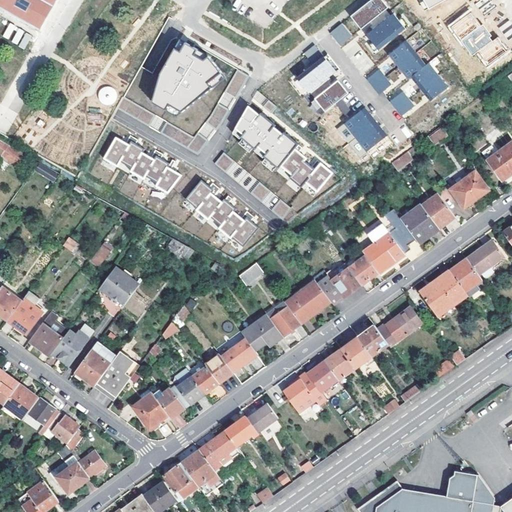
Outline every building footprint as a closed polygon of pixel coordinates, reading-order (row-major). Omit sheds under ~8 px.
[(0,0),(0,7),(28,23),(41,31),(58,0),(0,0)] [(382,0),(371,0),(355,13),(365,26),(367,24),(386,9),(389,7),(382,0)] [(424,0),(429,9),(445,0),(424,0)] [(491,0),(483,0),(477,6),(487,17),(498,7),(491,0)] [(386,9),(367,24),(372,30),(391,15),(386,9)] [(355,13),(351,16),(361,29),(365,26),(355,13)] [(372,30),(366,35),(378,50),(406,28),(394,13),(391,15),(372,30)] [(469,13),(451,27),(472,56),(479,51),(489,65),(508,50),(498,37),(492,41),(480,24),(478,25),(469,13)] [(511,40),(511,22),(510,20),(498,31),(509,43),(511,40)] [(12,39),(10,42),(25,49),(32,35),(9,23),(3,35),(12,39)] [(342,23),(330,33),(341,46),(352,36),(342,23)] [(181,39),(176,48),(182,52),(187,43),(181,39)] [(406,41),(389,54),(409,79),(412,77),(431,101),(448,87),(429,63),(426,66),(406,41)] [(159,105),(168,110),(170,104),(183,112),(213,88),(209,83),(222,73),(208,54),(203,57),(197,54),(199,50),(187,43),(182,52),(176,48),(166,65),(171,68),(167,77),(161,75),(157,90),(163,91),(159,105)] [(315,45),(304,53),(314,65),(325,56),(315,45)] [(297,78),(309,93),(310,93),(329,77),(337,71),(325,56),(297,78)] [(171,68),(166,65),(162,73),(161,75),(167,77),(171,68)] [(392,84),(380,69),(367,79),(379,94),(392,84)] [(237,70),(224,92),(236,99),(249,77),(237,70)] [(397,70),(388,73),(391,81),(400,78),(397,70)] [(226,77),(222,73),(209,83),(213,88),(226,77)] [(329,77),(310,93),(315,99),(334,83),(329,77)] [(338,80),(334,83),(315,99),(325,112),(349,93),(338,80)] [(100,102),(104,105),(109,105),(113,104),(117,100),(117,95),(116,91),(112,88),(107,87),(103,89),(100,92),(99,97),(100,102)] [(163,91),(157,90),(154,102),(159,105),(163,91)] [(403,91),(390,101),(402,116),(415,106),(403,91)] [(236,99),(224,92),(218,103),(229,110),(236,99)] [(149,127),(156,115),(123,96),(117,108),(149,127)] [(268,100),(262,107),(271,114),(276,107),(268,100)] [(337,105),(345,114),(350,110),(343,101),(337,105)] [(218,103),(206,123),(217,131),(222,123),(229,110),(218,103)] [(183,112),(170,104),(168,110),(177,116),(183,112)] [(316,196),(334,173),(325,166),(321,162),(316,169),(311,165),(305,161),(308,158),(301,153),(296,149),(299,145),(288,136),(284,133),(282,135),(274,128),(276,126),(263,116),(260,114),(259,116),(248,106),(235,129),(242,135),(240,138),(256,151),(258,148),(266,154),(264,157),(279,170),(282,167),(293,176),(291,179),(301,187),(303,185),(316,196)] [(365,107),(345,123),(367,152),(388,135),(381,127),(372,116),(365,107)] [(167,121),(156,115),(149,127),(160,133),(167,121)] [(195,138),(167,121),(160,133),(198,155),(209,140),(198,132),(195,138)] [(206,123),(198,132),(209,140),(217,131),(206,123)] [(425,150),(445,135),(440,128),(420,143),(425,150)] [(124,141),(118,137),(105,159),(119,167),(122,162),(135,170),(133,173),(147,181),(149,178),(163,186),(161,189),(167,192),(178,172),(175,170),(173,169),(175,165),(164,159),(161,157),(159,161),(149,155),(145,153),(147,149),(139,145),(133,142),(131,145),(124,141)] [(2,158),(19,167),(26,155),(0,140),(0,159),(1,160),(2,158)] [(511,141),(487,160),(502,181),(511,173),(511,141)] [(420,143),(407,152),(413,160),(425,150),(420,143)] [(224,152),(215,163),(226,173),(236,161),(224,152)] [(391,165),(396,172),(413,160),(407,152),(391,165)] [(260,182),(236,161),(226,173),(251,193),(260,182)] [(40,165),(37,172),(54,179),(57,172),(40,165)] [(450,190),(464,209),(489,191),(475,171),(450,190)] [(208,184),(202,179),(186,199),(198,209),(197,211),(208,219),(209,218),(221,228),(220,229),(230,238),(231,236),(244,247),(260,227),(254,223),(247,217),(245,220),(240,216),(235,211),(237,208),(232,204),(225,198),(222,201),(217,197),(212,193),(215,190),(208,184)] [(260,182),(251,193),(262,202),(271,191),(260,182)] [(75,188),(90,197),(93,193),(78,184),(75,188)] [(439,194),(447,206),(454,201),(445,189),(439,194)] [(281,199),(271,191),(262,202),(272,210),(281,199)] [(422,206),(439,230),(455,217),(447,206),(439,194),(422,206)] [(281,199),(272,210),(283,220),(292,208),(281,199)] [(415,239),(420,245),(439,230),(422,206),(421,206),(402,221),(415,239)] [(364,254),(378,273),(410,250),(407,245),(415,239),(402,221),(397,214),(389,220),(395,229),(389,234),(381,224),(366,235),(373,245),(363,253),(364,254)] [(291,238),(296,245),(310,234),(314,238),(317,236),(321,242),(327,238),(314,222),(291,238)] [(67,237),(62,246),(74,252),(79,242),(67,237)] [(167,247),(187,261),(194,251),(174,238),(167,247)] [(467,259),(479,276),(505,257),(493,241),(467,259)] [(93,262),(100,267),(111,252),(105,247),(93,262)] [(350,269),(362,285),(378,273),(364,254),(347,266),(350,269)] [(202,264),(211,270),(212,269),(216,264),(206,258),(202,264)] [(468,294),(469,296),(480,288),(478,284),(482,281),(479,276),(467,259),(451,270),(468,294)] [(238,275),(247,287),(265,274),(256,262),(238,275)] [(217,273),(222,267),(216,264),(212,269),(217,273)] [(123,308),(141,283),(117,266),(99,290),(123,308)] [(331,302),(334,305),(347,295),(362,285),(350,269),(332,282),(329,279),(320,286),(331,302)] [(421,292),(438,315),(468,294),(451,270),(421,292)] [(288,307),(300,324),(331,302),(320,286),(316,282),(286,304),(288,307)] [(1,288),(0,290),(0,313),(9,320),(23,301),(3,286),(1,288)] [(9,320),(28,334),(44,313),(36,306),(43,296),(32,288),(23,301),(9,320)] [(185,306),(192,310),(197,302),(190,298),(185,306)] [(270,320),(283,337),(300,324),(288,307),(281,312),(278,309),(271,314),(273,318),(270,320)] [(395,319),(407,335),(424,322),(412,307),(395,319)] [(53,313),(33,340),(52,355),(52,353),(70,330),(58,321),(60,318),(53,313)] [(246,339),(255,351),(266,343),(270,348),(283,337),(270,320),(267,315),(242,334),(246,339)] [(389,345),(390,346),(407,335),(395,319),(387,325),(386,323),(377,329),(389,345)] [(169,327),(174,334),(180,329),(173,321),(169,327)] [(359,338),(372,357),(389,345),(377,329),(376,326),(359,338)] [(61,357),(70,364),(89,338),(80,331),(77,335),(70,330),(52,353),(60,359),(61,357)] [(341,350),(355,369),(372,357),(359,338),(341,350)] [(107,348),(111,343),(106,339),(102,345),(107,348)] [(221,356),(233,372),(257,355),(255,351),(246,339),(221,356)] [(98,343),(76,373),(94,386),(116,357),(98,343)] [(155,357),(162,349),(156,344),(149,351),(155,357)] [(339,381),(356,370),(355,369),(341,350),(325,362),(339,381)] [(108,397),(113,400),(139,367),(120,352),(116,357),(94,386),(108,397)] [(457,365),(465,360),(460,352),(452,357),(457,365)] [(207,366),(219,383),(233,372),(221,356),(219,354),(205,364),(207,366)] [(431,369),(438,379),(455,367),(451,360),(436,370),(433,367),(431,369)] [(310,377),(321,393),(339,381),(325,362),(308,374),(310,377)] [(193,376),(205,393),(219,383),(207,366),(193,376)] [(0,401),(4,404),(20,384),(0,369),(0,401)] [(176,378),(182,385),(193,376),(188,369),(176,378)] [(173,391),(185,408),(205,393),(193,376),(182,385),(173,391)] [(303,382),(301,379),(283,392),(300,414),(317,402),(319,405),(327,400),(321,393),(310,377),(303,382)] [(4,404),(23,417),(38,397),(20,384),(4,404)] [(406,403),(422,390),(418,385),(402,397),(406,403)] [(169,415),(172,418),(185,408),(173,391),(160,402),(169,415)] [(134,409),(149,429),(169,415),(160,402),(154,395),(134,409)] [(26,416),(47,431),(48,429),(60,415),(55,411),(56,409),(50,405),(40,397),(26,416)] [(391,405),(395,410),(400,407),(396,401),(391,405)] [(259,434),(279,419),(268,404),(248,419),(258,433),(259,434)] [(389,415),(395,410),(391,405),(384,410),(389,415)] [(78,430),(80,428),(66,417),(65,418),(60,415),(48,429),(68,444),(78,430)] [(247,417),(226,431),(238,447),(258,433),(248,419),(247,417)] [(66,447),(71,453),(84,434),(78,430),(68,444),(66,447)] [(220,460),(238,447),(226,431),(200,450),(215,471),(223,466),(220,460)] [(182,463),(193,480),(198,486),(206,481),(216,474),(215,471),(200,450),(182,463)] [(79,464),(90,479),(96,474),(98,477),(103,473),(101,471),(107,466),(96,452),(79,464)] [(69,469),(57,477),(69,494),(90,479),(79,464),(74,458),(66,464),(69,469)] [(305,473),(313,468),(310,462),(301,466),(305,473)] [(193,480),(182,463),(161,478),(164,482),(173,495),(179,490),(184,496),(198,486),(193,480)] [(284,472),(277,477),(283,485),(290,480),(284,472)] [(511,511),(511,501),(503,507),(496,506),(497,498),(481,476),(457,472),(457,475),(452,479),(449,496),(405,489),(400,482),(361,509),(362,511),(511,511)] [(216,474),(206,481),(209,485),(219,478),(216,474)] [(27,493),(40,511),(44,511),(59,501),(44,481),(27,493)] [(11,486),(16,492),(23,488),(18,482),(11,486)] [(145,497),(155,511),(161,511),(177,500),(173,495),(164,482),(145,497)] [(263,504),(273,497),(268,490),(258,497),(263,504)] [(19,499),(27,511),(40,511),(27,493),(19,499)] [(123,511),(124,511),(155,511),(145,497),(144,496),(123,511)]
